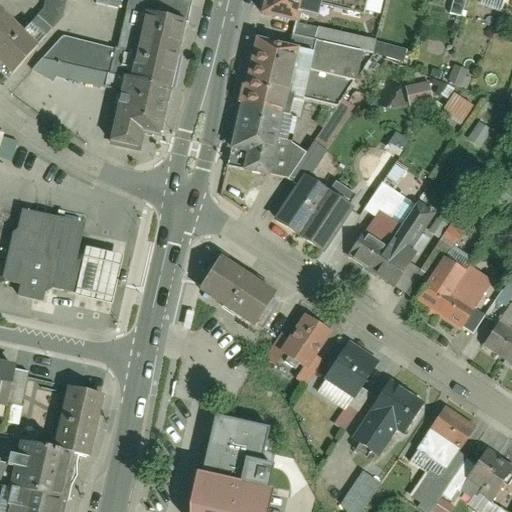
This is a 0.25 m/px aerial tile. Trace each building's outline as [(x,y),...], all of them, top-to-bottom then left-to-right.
[(0,8),(0,55),(8,63),(58,14),(61,0),(36,0),(36,2),(15,23),(0,8)] [(136,143),(155,147),(190,0),(133,0),(122,50),(59,35),(56,49),(45,46),(40,68),(110,85),(96,145),(131,162),(136,143)] [(96,0),(95,5),(118,8),(119,0),(96,0)] [(266,0),(263,17),(297,24),(300,15),(317,18),(320,6),(364,16),(367,0),(266,0)] [(451,0),(448,15),(461,18),(464,0),(451,0)] [(285,50),(261,45),(232,167),(270,175),(283,116),(319,124),(354,51),(288,36),(285,50)] [(432,102),(428,83),(403,88),(408,107),(432,102)] [(452,94),(439,114),(458,127),(472,107),(452,94)] [(5,132),(0,152),(0,193),(10,196),(25,137),(5,132)] [(299,178),(269,222),(317,254),(347,210),(299,178)] [(339,255),(391,290),(433,226),(382,192),(339,255)] [(83,227),(21,214),(15,243),(6,242),(0,273),(0,278),(20,283),(16,303),(39,308),(43,290),(74,298),(81,265),(75,264),(83,227)] [(121,259),(84,251),(71,308),(109,316),(121,259)] [(254,331),(276,295),(219,259),(196,295),(254,331)] [(467,335),(485,310),(435,275),(417,300),(467,335)] [(511,328),(497,318),(480,344),(511,364),(511,328)] [(328,334),(306,320),(279,360),(302,374),(328,334)] [(372,360),(347,343),(322,378),(347,396),(372,360)] [(17,370),(0,365),(0,410),(7,412),(17,370)] [(104,399),(69,391),(54,455),(91,462),(104,399)] [(376,459),(405,417),(372,394),(343,437),(376,459)] [(477,431),(451,413),(421,458),(438,470),(421,497),(437,508),(451,487),(462,495),(474,478),(502,497),(511,482),(511,454),(496,444),(484,462),(465,449),(477,431)] [(208,419),(186,511),(267,511),(271,498),(266,496),(271,470),(259,468),(267,432),(254,429),(208,419)] [(60,511),(73,460),(54,455),(21,445),(17,462),(9,460),(7,467),(0,465),(0,490),(9,492),(5,511),(60,511)] [(338,509),(342,511),(363,511),(379,483),(359,472),(338,509)]
